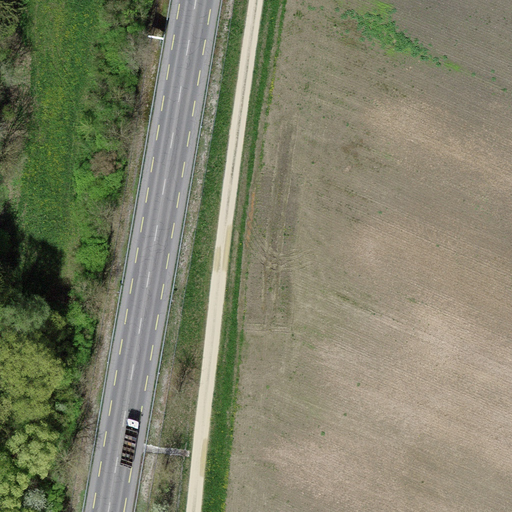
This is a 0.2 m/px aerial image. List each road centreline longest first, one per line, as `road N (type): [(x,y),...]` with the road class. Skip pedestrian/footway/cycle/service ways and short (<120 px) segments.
road 1 (secondary): [(109,511),(197,0)]
road 2 (track): [(255,0),(228,167),(192,511)]
